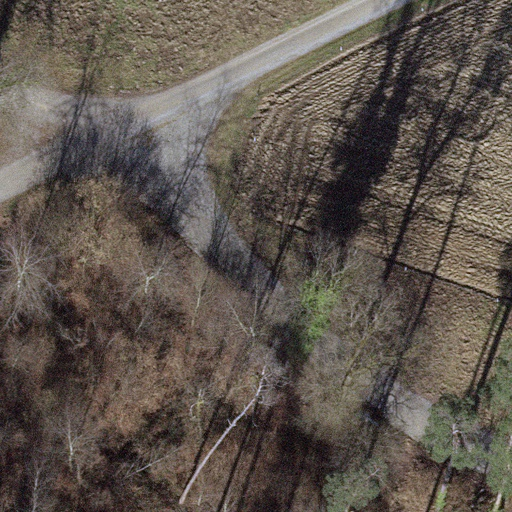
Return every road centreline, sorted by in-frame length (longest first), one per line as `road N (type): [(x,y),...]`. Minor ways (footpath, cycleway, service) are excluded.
road 1 (track): [(511,445),(386,407),(92,129)]
road 2 (track): [(92,129),(371,0)]
